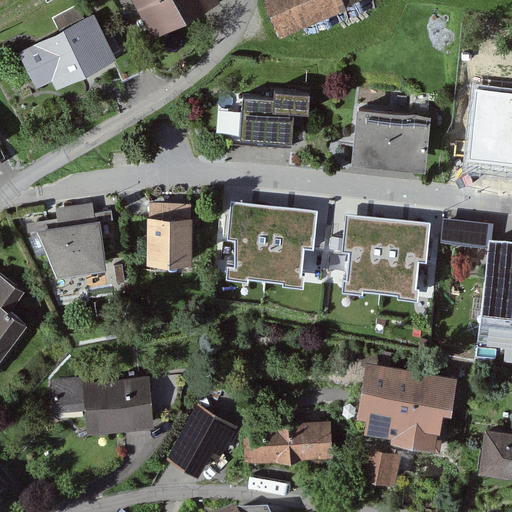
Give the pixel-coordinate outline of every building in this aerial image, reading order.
[(219,3),(217,0),(138,0),(158,36),(219,3)] [(271,0),(285,34),(370,0),(271,0)] [(120,61),(98,16),(24,54),(41,87),(57,79),(62,90),(120,61)] [(511,94),(476,91),(468,162),(511,167),(511,94)] [(274,93),(274,100),(243,98),(240,141),(292,144),(294,115),(309,116),(310,95),(274,93)] [(357,111),(352,166),(426,173),(431,118),(357,111)] [(449,199),(445,220),(482,227),(486,206),(449,199)] [(318,212),(233,203),(229,242),(237,243),(233,278),(302,285),(306,250),(313,251),(318,212)] [(191,210),(148,210),(148,265),(191,265),(191,210)] [(430,224),(346,215),(341,255),(350,255),(346,290),(415,297),(419,262),(426,263),(430,224)] [(112,264),(105,221),(42,231),(60,272),(112,264)] [(484,334),(511,337),(511,243),(496,241),(484,334)] [(27,294),(0,274),(0,365),(30,324),(14,313),(27,294)] [(391,445),(440,453),(446,417),(452,418),(458,378),(366,363),(357,420),(367,421),(364,435),(392,439),(391,445)] [(150,377),(83,383),(82,377),(52,379),(55,414),(85,411),(87,435),(154,429),(150,377)] [(240,425),(203,405),(174,458),(186,465),(203,474),(214,454),(221,459),(240,425)] [(335,453),(333,421),(253,427),(256,459),(335,453)] [(511,477),(511,434),(488,431),(482,473),(511,477)] [(357,480),(395,487),(401,454),(363,447),(357,480)] [(0,504),(11,495),(0,482),(0,504)]
